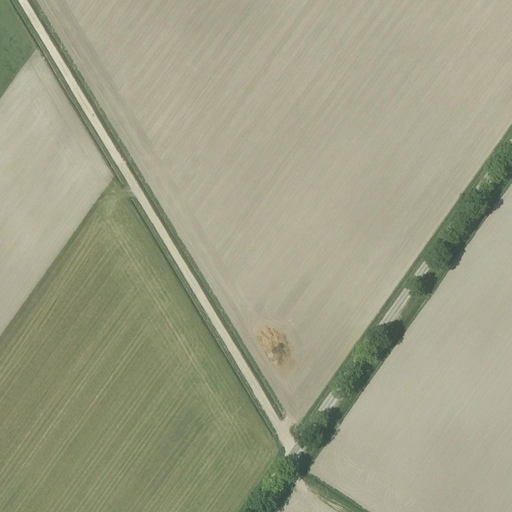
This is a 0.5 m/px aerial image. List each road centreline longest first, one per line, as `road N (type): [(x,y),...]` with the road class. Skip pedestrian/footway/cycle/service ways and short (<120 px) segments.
road 1 (track): [(20,0),(296,451)]
road 2 (unclassified): [(252,511),(511,143)]
